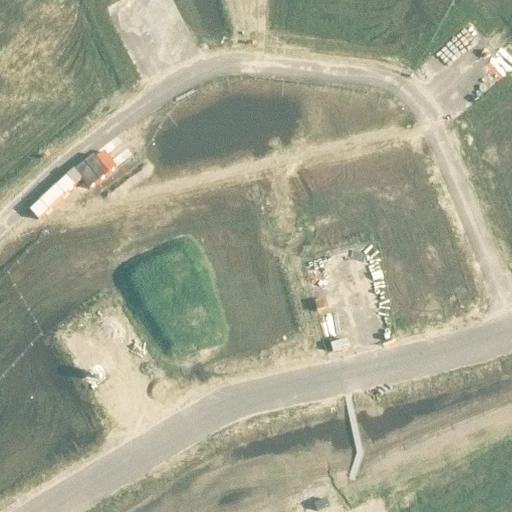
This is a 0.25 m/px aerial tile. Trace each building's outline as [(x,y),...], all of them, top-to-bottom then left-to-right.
[(3,0),(0,0),(0,41),(6,37),(3,33),(19,21),(3,0)] [(28,0),(3,0),(19,21),(35,9),(28,0)] [(28,0),(35,9),(47,0),(28,0)] [(272,3),(267,41),(284,43),(289,0),(288,0),(270,0),(271,3),(272,3)] [(288,0),(289,0),(284,43),(301,45),(305,0),(288,0)] [(305,0),(301,45),(317,47),(322,0),(305,0)] [(330,0),(322,0),(317,47),(335,49),(340,1),(330,0)] [(254,1),(249,39),(267,41),(272,3),(254,1)] [(354,3),(349,50),(367,52),(371,14),(372,14),(373,5),(354,3)] [(405,13),(400,56),(418,58),(422,20),(424,6),(406,4),(405,13)] [(388,16),(384,54),(400,56),(405,13),(387,11),(387,16),(388,16)] [(371,14),(367,52),(383,54),(388,16),(371,14)] [(60,25),(52,31),(58,39),(66,33),(60,25)] [(83,28),(74,34),(80,42),(89,36),(83,28)] [(52,31),(43,37),(49,45),(58,39),(52,31)] [(74,34),(66,40),(72,48),(80,42),(74,34)] [(105,45),(90,55),(116,90),(130,79),(105,45)] [(56,48),(47,54),(53,62),(62,56),(56,48)] [(47,54),(39,60),(45,68),(53,62),(47,54)] [(90,55),(76,66),(79,70),(80,69),(103,100),(116,90),(90,55)] [(29,68),(21,74),(27,82),(35,76),(29,68)] [(79,70),(66,79),(89,110),(103,100),(80,69),(79,70)] [(21,74),(12,80),(18,88),(27,82),(21,74)] [(54,89),(53,89),(76,120),(89,110),(66,79),(54,89)] [(48,81),(33,92),(39,100),(39,99),(62,130),(76,120),(53,89),(54,89),(48,81)] [(39,100),(25,110),(48,141),(62,130),(39,99),(39,100)] [(487,140),(472,146),(481,168),(511,155),(511,109),(480,123),(487,140)] [(9,116),(0,124),(0,134),(2,136),(28,164),(41,151),(9,116)] [(0,137),(0,157),(16,175),(28,164),(2,136),(0,137)] [(409,152),(387,158),(398,204),(420,199),(409,152)] [(511,155),(481,168),(490,192),(489,192),(490,193),(511,183),(511,155)] [(0,182),(4,187),(16,175),(0,157),(0,182)] [(369,159),(368,160),(379,206),(378,207),(378,209),(398,204),(387,158),(370,162),(369,159)] [(368,160),(349,164),(359,206),(358,206),(359,211),(378,207),(379,206),(368,160)] [(332,168),(331,168),(340,206),(339,206),(340,211),(358,206),(359,206),(349,164),(332,168)] [(332,167),(311,172),(311,173),(312,173),(321,210),(322,210),(339,206),(340,206),(331,168),(332,168),(332,167)] [(311,173),(290,178),(301,225),(324,219),(322,210),(321,210),(312,173),(311,173)] [(511,183),(490,193),(500,218),(501,218),(501,217),(511,212),(511,183)] [(243,189),(242,189),(251,227),(250,227),(252,236),(275,231),(264,184),(243,189)] [(243,188),(222,193),(222,194),(223,194),(232,231),(250,227),(251,227),(242,189),(243,189),(243,188)] [(222,194),(203,198),(204,201),(205,200),(213,235),(214,235),(232,231),(223,194),(222,194)] [(204,201),(186,205),(196,247),(216,242),(214,235),(213,235),(205,200),(204,201)] [(186,205),(168,209),(178,251),(196,247),(186,205)] [(168,209),(146,214),(155,257),(178,251),(168,209)] [(511,212),(501,217),(501,218),(510,239),(511,238),(511,212)] [(134,217),(112,223),(120,260),(143,255),(134,217)] [(93,224),(92,224),(102,264),(103,264),(120,260),(112,223),(94,227),(93,224)] [(74,227),(73,228),(85,276),(104,271),(103,264),(102,264),(92,224),(75,229),(74,227)] [(415,225),(404,227),(406,235),(417,232),(415,225)] [(404,227),(392,230),(394,238),(406,235),(404,227)] [(73,228),(54,232),(54,234),(55,233),(65,275),(64,276),(65,280),(85,276),(73,228)] [(377,228),(365,230),(367,238),(379,235),(377,228)] [(365,230),(353,233),(355,241),(367,238),(365,230)] [(54,234),(33,239),(43,281),(64,276),(65,275),(55,233),(54,234)] [(339,236),(328,239),(329,247),(341,244),(339,236)] [(328,239),(316,242),(318,250),(329,247),(328,239)] [(269,253),(257,256),(259,263),(271,261),(269,253)] [(459,253),(423,262),(435,315),(455,310),(459,309),(453,281),(465,278),(459,253)] [(257,256),(246,258),(248,266),(259,263),(257,256)] [(397,258),(384,261),(392,295),(404,292),(408,308),(410,320),(434,315),(435,315),(423,262),(400,267),(397,258)] [(232,262),(220,264),(222,272),(234,269),(232,262)] [(220,264),(208,267),(210,275),(222,272),(220,264)] [(194,270),(183,273),(185,281),(196,278),(194,270)] [(183,273),(171,276),(173,284),(185,281),(183,273)] [(245,273),(233,276),(235,283),(247,281),(245,273)] [(155,280),(143,283),(145,290),(156,288),(155,280)] [(214,280),(203,283),(204,291),(216,288),(214,280)] [(0,288),(0,321),(6,328),(18,316),(29,328),(44,314),(13,281),(3,291),(0,288)] [(203,283),(191,286),(193,293),(204,291),(203,283)] [(119,290),(109,296),(113,303),(123,296),(119,290)] [(109,296),(99,302),(103,309),(113,303),(109,296)] [(280,313),(260,320),(273,357),(274,357),(273,356),(294,349),(286,327),(298,323),(290,299),(277,304),(280,313)] [(85,310),(74,316),(79,323),(89,317),(85,310)] [(74,316),(64,322),(68,329),(79,323),(74,316)] [(260,320),(239,327),(252,364),(273,357),(260,320)] [(239,327),(219,333),(231,370),(251,363),(251,364),(252,364),(239,327)] [(219,333),(198,340),(211,377),(231,370),(219,333)] [(175,338),(162,343),(170,366),(182,362),(189,384),(211,377),(198,340),(179,347),(175,338)] [(23,377),(15,386),(20,391),(29,383),(23,377)] [(15,386),(6,394),(11,400),(20,391),(15,386)] [(79,406),(60,417),(81,451),(82,450),(81,449),(100,438),(88,419),(99,413),(86,391),(74,398),(79,406)] [(60,417),(42,428),(62,462),(81,451),(60,417)] [(42,428),(23,439),(43,472),(61,462),(61,463),(62,462),(42,428)] [(23,439),(5,450),(24,483),(43,472),(23,439)] [(0,486),(5,495),(24,483),(5,450),(0,452),(0,486)] [(472,450),(463,455),(467,464),(477,459),(472,450)] [(511,466),(503,450),(490,457),(503,480),(511,475),(511,466)] [(463,455),(454,459),(458,468),(467,464),(463,455)] [(442,465),(433,470),(437,479),(446,474),(442,465)] [(433,470),(424,474),(428,483),(437,479),(433,470)] [(494,476),(478,484),(492,511),(502,511),(510,508),(494,476)] [(412,480),(403,485),(407,494),(416,489),(412,480)] [(492,511),(478,484),(463,492),(473,511),(492,511)] [(403,485),(393,489),(398,498),(407,494),(403,485)] [(473,511),(463,492),(448,500),(454,511),(473,511)] [(454,511),(448,500),(433,508),(435,511),(454,511)]
